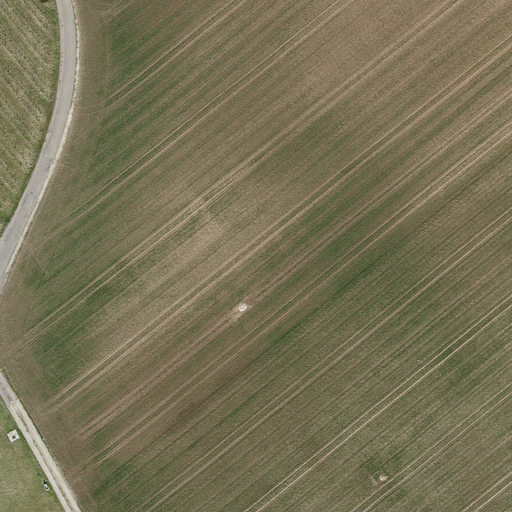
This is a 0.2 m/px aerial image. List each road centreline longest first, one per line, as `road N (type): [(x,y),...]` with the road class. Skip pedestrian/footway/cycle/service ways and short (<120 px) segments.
road 1 (track): [(10,248),(59,131),(72,26),(66,0)]
road 2 (track): [(73,511),(0,379)]
